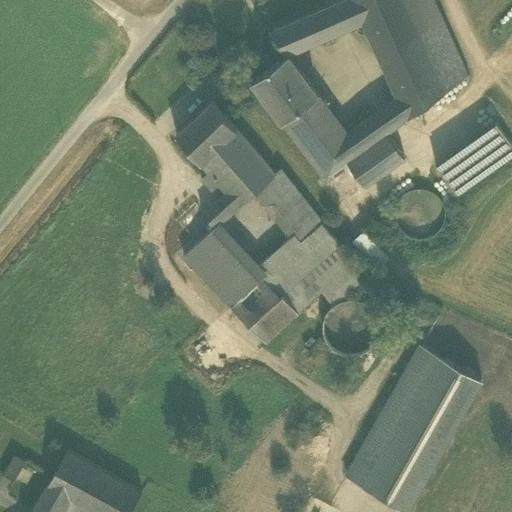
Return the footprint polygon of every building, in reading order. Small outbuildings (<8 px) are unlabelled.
[(397,98),(386,105),(400,124),(447,91),(405,0),(343,0),(336,3),(349,29),(362,23),(397,98)] [(405,0),(447,91),(464,78),(429,0),(405,0)] [(336,3),(320,10),(332,36),(349,29),(336,3)] [(300,50),(332,36),(320,10),(270,32),(287,55),(288,55),(289,55),(300,50)] [(289,55),(299,69),(309,62),(300,50),(289,55)] [(252,82),(283,122),(319,95),(299,69),(289,55),(288,55),(287,55),(252,82)] [(404,159),(388,133),(374,114),(346,133),(319,95),(283,122),(324,178),(347,162),(365,187),(404,159)] [(176,135),(201,163),(237,130),(212,102),(176,135)] [(388,133),(400,124),(386,105),(374,114),(388,133)] [(435,166),(456,195),(511,155),(511,144),(496,122),(435,166)] [(218,199),(232,214),(254,194),(271,178),(288,200),(298,192),(281,170),(280,169),(274,173),(237,130),(201,163),(209,173),(226,192),(218,199)] [(201,180),(218,199),(226,192),(209,173),(201,180)] [(271,178),(254,194),(285,232),(312,211),(298,192),(288,200),(271,178)] [(395,217),(395,220),(396,223),(399,229),(404,235),(408,237),(412,239),(418,240),(423,240),(426,239),(432,237),(439,231),(442,227),(444,222),(445,213),(443,206),(442,203),(439,198),(435,195),(431,192),(427,191),(421,190),(417,190),(413,191),(407,193),(403,196),(400,199),(396,207),(395,213),(395,217)] [(218,199),(203,213),(215,226),(217,228),(232,214),(218,199)] [(285,232),(290,238),(293,235),(301,245),(323,225),(312,211),(285,232)] [(171,242),(183,256),(215,226),(203,213),(171,242)] [(249,327),(326,258),(339,246),(323,225),(301,245),(293,235),(290,238),(255,269),(263,278),(231,307),(249,327)] [(183,256),(231,307),(263,278),(255,269),(217,228),(215,226),(183,256)] [(354,242),(377,268),(389,258),(366,232),(354,242)] [(353,263),(339,246),(326,258),(340,275),(353,263)] [(326,258),(249,327),(265,345),(321,292),(334,305),(365,277),(353,263),(340,275),(326,258)] [(366,352),(369,350),(372,347),(375,343),(378,339),(379,333),(380,327),(379,321),(376,315),(374,311),(371,308),(366,304),(362,302),(355,300),(350,300),(343,301),(339,303),(335,306),(330,310),(328,313),(324,321),(323,325),(323,330),(324,335),(325,339),(329,345),(331,348),(337,352),(342,355),(347,356),(351,356),(356,356),(361,355),(366,352)] [(347,476),(407,509),(482,378),(421,344),(347,476)] [(69,501),(90,511),(130,511),(142,492),(68,450),(46,488),(69,501)] [(3,476),(14,482),(26,462),(14,456),(3,476)] [(46,488),(34,510),(36,511),(62,511),(69,501),(46,488)] [(90,511),(69,501),(62,511),(90,511)]
